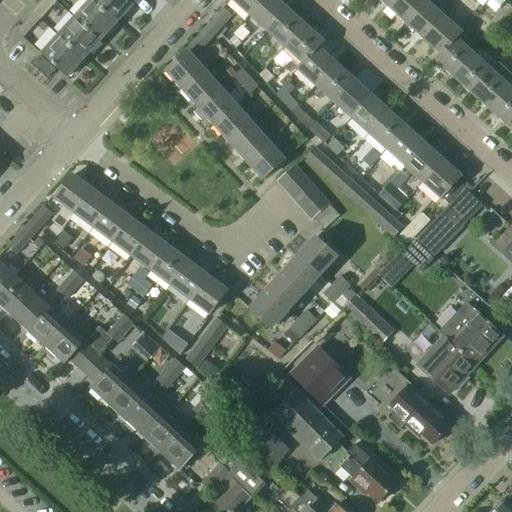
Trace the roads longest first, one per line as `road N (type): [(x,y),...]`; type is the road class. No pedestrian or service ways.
road 1 (residential): [(283,209),(236,258),(71,136)]
road 2 (residential): [(511,172),(323,0)]
road 3 (tertiary): [(158,511),(0,359)]
road 4 (residential): [(71,136),(192,0)]
road 5 (residential): [(432,511),(511,422)]
